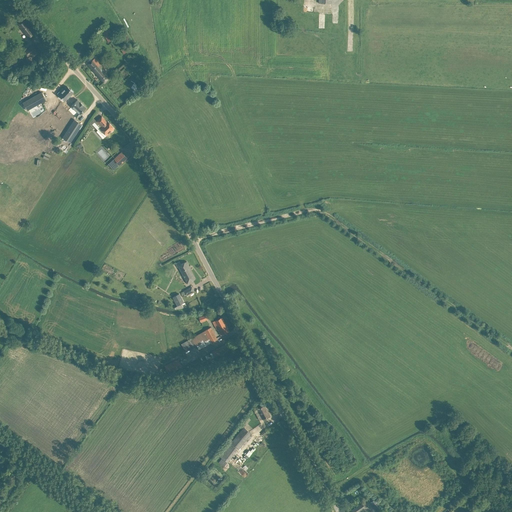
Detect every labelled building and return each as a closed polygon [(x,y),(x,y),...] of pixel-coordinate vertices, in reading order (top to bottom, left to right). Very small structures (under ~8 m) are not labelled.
[(18,27),(19,26),(28,39),(35,34),(23,19),(17,24),(18,25),(17,25),(18,27)] [(115,38),(108,27),(102,32),(109,42),(115,38)] [(129,44),(121,50),(124,54),(132,48),(129,44)] [(24,52),(28,57),(36,50),(33,45),(24,52)] [(104,83),(107,79),(109,78),(99,66),(101,64),(95,58),(91,61),(87,64),(104,83)] [(61,90),(57,93),(65,100),(73,92),(73,91),(71,89),(70,89),(67,86),(62,91),(61,90)] [(41,92),(22,103),(27,111),(46,100),(41,92)] [(77,99),(72,105),(80,113),(78,115),(80,117),(83,113),(81,112),(86,107),(83,104),(81,102),(77,99)] [(101,127),(107,122),(102,116),(96,121),(101,127)] [(18,148),(29,129),(11,119),(0,137),(18,148)] [(75,119),(63,138),(70,143),(82,124),(75,119)] [(100,128),(106,135),(114,128),(108,121),(107,122),(101,127),(100,128)] [(21,156),(31,163),(35,158),(24,151),(21,156)] [(114,159),(115,160),(112,163),(117,167),(127,158),(121,152),(114,159)] [(188,284),(193,282),(192,280),(195,279),(190,269),(191,269),(186,261),(181,264),(179,262),(176,264),(178,267),(179,267),(188,284)] [(186,295),(190,294),(194,291),(192,287),(184,291),(186,295)] [(179,294),(173,297),(178,306),(184,303),(179,294)] [(222,317),(215,321),(219,328),(217,329),(221,335),(229,331),(222,317)] [(199,349),(217,339),(211,327),(205,330),(205,331),(181,344),(186,352),(190,350),(189,350),(197,345),(199,349)] [(215,357),(219,355),(229,350),(226,345),(212,351),(213,352),(210,353),(212,358),(215,357)] [(168,373),(182,367),(178,359),(165,366),(168,373)] [(262,419),(265,417),(270,415),(267,411),(264,405),(257,409),(262,419)] [(239,449),(251,434),(244,427),(231,443),(229,441),(215,459),(224,466),(237,448),(239,449)] [(250,448),(245,456),(248,459),(254,450),(250,448)] [(242,468),(249,473),(251,470),(245,465),(242,468)] [(370,502),(376,510),(381,506),(375,498),(370,502)] [(350,511),(358,511),(360,511),(365,508),(362,503),(350,511)]
